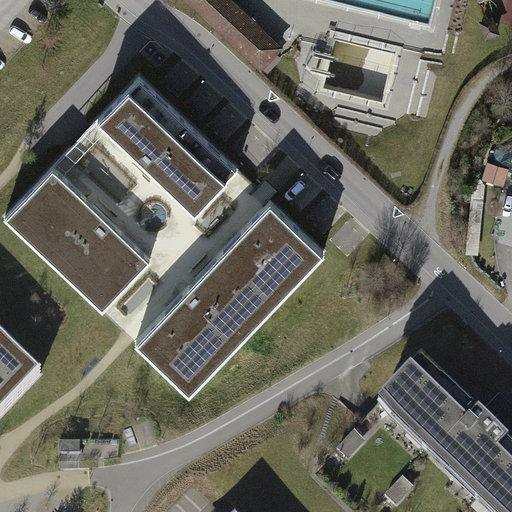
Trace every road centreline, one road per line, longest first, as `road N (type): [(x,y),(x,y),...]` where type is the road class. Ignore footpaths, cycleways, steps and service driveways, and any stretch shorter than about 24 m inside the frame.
road 1 (residential): [(465,293),(141,0)]
road 2 (residential): [(138,481),(251,424),(465,293)]
